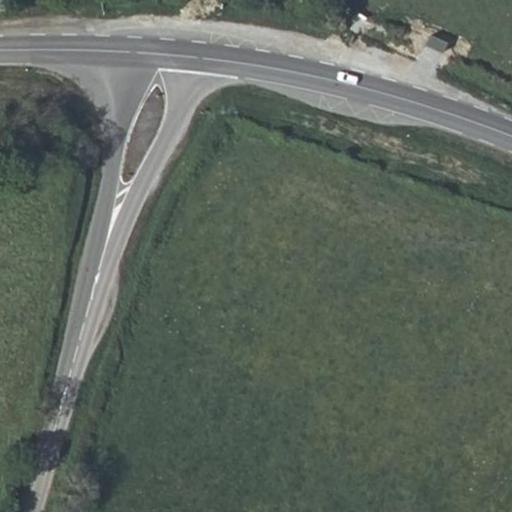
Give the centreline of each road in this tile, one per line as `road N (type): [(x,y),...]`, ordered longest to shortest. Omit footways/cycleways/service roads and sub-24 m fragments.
road 1 (secondary): [(194,57),(403,98),(511,136)]
road 2 (unclassified): [(30,511),(100,263)]
road 3 (unclassified): [(100,263),(156,159),(194,57)]
road 4 (unclassified): [(104,50),(111,136),(100,263)]
